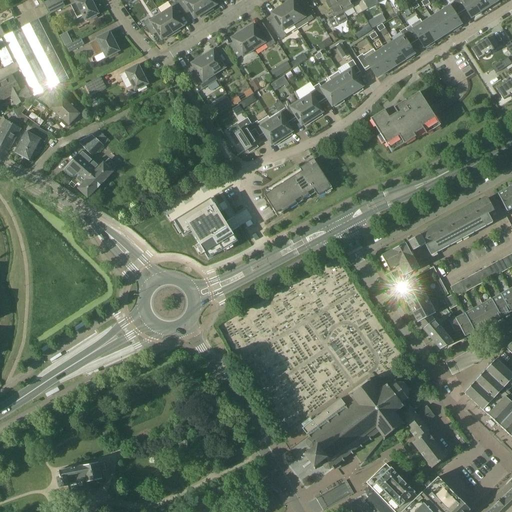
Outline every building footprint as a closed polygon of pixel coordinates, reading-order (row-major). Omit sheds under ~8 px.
[(49,0),(44,2),(47,8),(61,1),(60,0),(49,0)] [(99,14),(96,7),(92,0),(78,0),(76,1),(77,2),(71,4),(78,17),(83,14),(86,20),(88,19),(90,21),(97,17),(96,15),(99,14)] [(183,0),(179,0),(177,2),(184,13),(189,10),(195,19),(200,16),(201,18),(208,14),(198,0),(185,0),(184,1),(183,0)] [(198,0),(208,14),(214,10),(212,8),(217,5),(214,0),(198,0)] [(293,0),(292,0),(282,6),(294,25),(297,30),(314,19),(302,1),(297,5),(293,0)] [(348,21),(344,13),(336,0),(330,0),(326,3),(332,15),(327,17),(333,29),(348,21)] [(349,0),(336,0),(344,13),(354,8),(358,16),(363,13),(357,2),(352,4),(349,0)] [(364,2),(368,0),(360,0),(357,2),(363,13),(369,10),(364,2)] [(471,18),(481,12),(473,0),(455,0),(454,1),(461,13),(466,10),(471,18)] [(473,0),(481,12),(490,6),(485,0),(473,0)] [(61,1),(47,8),(50,14),(64,7),(61,1)] [(449,6),(440,12),(452,30),(453,29),(454,31),(461,27),(460,25),(461,24),(456,16),(461,13),(454,1),(448,4),(449,6)] [(178,16),(184,13),(177,2),(171,5),(173,8),(162,14),(175,35),(181,31),(180,29),(184,26),(178,16)] [(417,2),(411,6),(414,10),(420,7),(417,2)] [(294,25),(282,6),(271,13),(275,19),(270,22),(281,40),(287,37),(283,31),(294,25)] [(443,36),(452,30),(440,12),(431,18),(443,36)] [(168,39),(175,35),(162,14),(151,21),(150,19),(144,22),(151,34),(156,30),(162,40),(167,37),(168,39)] [(434,42),(443,36),(431,18),(423,23),(420,19),(420,20),(434,42)] [(38,20),(6,36),(0,39),(0,58),(4,68),(16,62),(34,97),(68,80),(38,20)] [(424,47),(426,47),(427,48),(435,44),(433,42),(434,42),(420,20),(411,25),(406,28),(405,29),(414,43),(419,39),(424,47)] [(254,24),(243,31),(254,50),(265,43),(268,48),(276,43),(264,26),(257,30),(254,24)] [(358,38),(372,30),(368,24),(354,32),(358,38)] [(382,24),(377,28),(380,32),(385,29),(382,24)] [(409,46),(414,43),(405,29),(400,32),(403,36),(394,42),(405,60),(406,59),(407,61),(414,57),(413,55),(414,54),(409,46)] [(254,50),(243,31),(232,38),(235,44),(230,47),(237,59),(242,55),(243,57),(254,50)] [(117,52),(120,51),(110,32),(97,38),(97,39),(92,42),(98,54),(104,51),(107,57),(109,56),(111,59),(118,55),(117,52)] [(375,32),(369,36),(372,41),(378,37),(375,32)] [(478,45),(471,49),(478,60),(485,56),(485,57),(491,54),(490,53),(500,47),(493,35),(483,42),(482,40),(477,44),(478,45)] [(329,38),(318,45),(321,51),(333,43),(329,38)] [(69,52),(83,45),(80,39),(66,46),(69,52)] [(396,65),(405,60),(394,42),(385,48),(396,65)] [(387,71),(396,65),(385,48),(376,53),(374,49),(373,49),(387,71)] [(377,78),(387,71),(373,49),(364,55),(363,54),(357,57),(365,69),(369,66),(377,78)] [(214,50),(203,57),(214,75),(225,68),(225,67),(232,62),(224,51),(217,55),(214,50)] [(321,52),(315,55),(318,60),(324,56),(321,52)] [(294,66),(306,58),(304,54),(291,62),(294,66)] [(214,75),(203,57),(192,64),(195,69),(190,72),(201,90),(218,80),(214,75)] [(339,71),(338,71),(352,93),(353,93),(354,95),(362,90),(361,88),(363,87),(355,75),(360,72),(353,60),(347,64),(351,69),(341,75),(339,71)] [(507,67),(503,61),(492,68),(496,74),(507,67)] [(275,78),(291,68),(287,62),(271,72),(275,78)] [(146,85),(148,84),(139,65),(126,72),(126,73),(121,75),(127,88),(133,85),(136,91),(138,89),(139,92),(147,88),(146,85)] [(343,99),(352,93),(338,71),(329,77),(343,99)] [(0,104),(1,104),(0,101),(10,96),(13,102),(27,95),(23,89),(21,90),(12,74),(0,80),(0,104)] [(275,91),(288,84),(284,76),(271,83),(275,91)] [(92,96),(96,94),(105,89),(100,77),(86,84),(92,96)] [(342,100),(343,99),(329,77),(328,78),(331,82),(322,88),(319,84),(313,87),(322,101),(327,98),(332,106),(334,105),(335,107),(343,102),(342,100)] [(249,83),(255,91),(262,86),(256,78),(249,83)] [(503,85),(496,89),(503,100),(510,96),(511,97),(511,96),(511,78),(508,82),(507,80),(502,84),(503,85)] [(310,85),(297,90),(299,96),(312,91),(310,85)] [(317,104),(322,101),(313,87),(314,89),(300,99),(313,121),(322,115),(321,113),(322,112),(317,104)] [(64,96),(61,100),(55,89),(36,100),(51,110),(52,109),(62,119),(60,121),(67,128),(81,113),(75,107),(77,105),(70,98),(68,100),(64,96)] [(381,135),(385,141),(392,152),(404,144),(404,145),(425,132),(426,135),(440,126),(434,115),(433,115),(429,109),(419,93),(406,101),(406,100),(394,108),(386,113),(384,110),(370,119),(381,135)] [(282,104),(292,120),(297,117),(302,125),(304,124),(305,126),(313,121),(300,99),(299,99),(300,101),(291,107),(290,105),(287,100),(282,104)] [(268,116),(283,140),(291,135),(290,133),(292,132),(287,123),(292,120),(282,104),(280,101),(279,102),(274,105),(278,112),(269,118),(268,116)] [(20,116),(27,104),(13,111),(17,117),(20,116)] [(275,145),(283,140),(268,116),(258,122),(257,121),(252,125),(255,130),(259,136),(264,133),(272,145),(273,143),(275,145)] [(250,133),(255,130),(252,125),(247,118),(237,124),(241,130),(235,133),(247,151),(248,150),(249,152),(257,147),(256,145),(257,144),(250,133)] [(5,120),(0,129),(0,143),(9,149),(21,128),(5,120)] [(26,131),(15,152),(31,161),(36,153),(38,154),(41,147),(40,146),(43,140),(43,139),(45,135),(39,131),(36,136),(26,131)] [(104,146),(96,138),(95,138),(92,135),(78,142),(85,149),(84,149),(93,157),(104,146)] [(114,172),(112,170),(105,164),(104,162),(101,165),(83,150),(65,169),(82,185),(78,188),(88,197),(114,172)] [(301,172),(264,196),(277,216),(309,195),(308,193),(314,190),(318,197),(332,188),(314,159),(299,168),(301,172)] [(511,208),(511,198),(507,189),(497,194),(507,212),(511,208)] [(176,225),(172,227),(178,236),(181,234),(183,237),(191,232),(195,238),(199,244),(194,247),(199,256),(204,253),(208,259),(223,250),(225,253),(234,247),(232,245),(237,241),(231,232),(225,222),(220,213),(211,199),(199,206),(200,206),(193,210),(174,222),(176,225)] [(487,213),(492,211),(488,204),(484,206),(483,205),(422,238),(420,235),(408,242),(413,251),(425,245),(431,256),(493,223),(487,213)] [(419,269),(405,243),(382,256),(389,270),(399,264),(402,269),(400,270),(403,275),(405,275),(406,276),(419,269)] [(495,263),(501,273),(504,271),(499,261),(495,263)] [(501,273),(495,263),(491,265),(497,275),(501,273)] [(430,269),(435,278),(438,276),(433,267),(430,269)] [(477,273),(483,283),(486,281),(481,271),(477,273)] [(483,283),(477,273),(473,275),(479,285),(483,283)] [(435,278),(439,287),(443,285),(438,276),(435,278)] [(398,286),(403,296),(420,286),(415,277),(398,286)] [(459,282),(465,293),(468,291),(463,280),(459,282)] [(465,293),(459,282),(455,284),(461,295),(465,293)] [(443,285),(439,287),(444,296),(448,294),(443,285)] [(403,296),(408,305),(425,295),(420,286),(403,296)] [(510,312),(511,311),(511,294),(509,290),(500,295),(510,312)] [(408,305),(413,313),(430,304),(425,295),(408,305)] [(500,295),(491,300),(501,317),(510,312),(500,295)] [(492,322),(501,317),(491,300),(482,304),(492,322)] [(418,323),(431,316),(435,313),(430,304),(413,313),(418,323)] [(482,304),(473,309),(483,327),(492,322),(482,304)] [(474,332),(483,327),(473,309),(464,314),(474,332)] [(464,314),(456,319),(460,328),(465,337),(474,332),(464,314)] [(443,331),(431,316),(418,323),(432,340),(443,331)] [(454,331),(460,328),(456,319),(454,317),(448,320),(454,331)] [(453,343),(443,331),(432,340),(440,350),(453,343)] [(511,343),(510,344),(495,360),(488,353),(483,359),(478,365),(477,364),(476,364),(474,365),(472,365),(452,376),(458,386),(450,395),(491,432),(498,439),(511,452),(511,343)] [(356,403),(354,404),(355,405),(310,438),(308,440),(307,445),(310,448),(314,448),(306,455),(303,454),(303,456),(306,457),(314,466),(313,470),(316,470),(316,467),(323,461),(324,463),(324,466),(326,470),(331,470),(333,469),(334,471),(336,470),(335,469),(337,468),(339,470),(345,466),(343,463),(344,463),(346,462),(344,460),(352,454),(353,456),(355,455),(353,453),(354,452),(356,454),(358,452),(361,456),(364,460),(382,437),(383,438),(382,440),(385,440),(385,438),(402,425),(405,425),(405,423),(404,423),(407,421),(412,429),(410,430),(417,440),(412,444),(431,469),(446,458),(434,442),(436,440),(432,435),(430,437),(427,433),(429,431),(424,425),(435,417),(427,407),(416,415),(409,406),(405,409),(404,407),(405,408),(405,406),(402,405),(401,404),(406,400),(409,401),(410,399),(408,398),(408,391),(411,391),(411,389),(407,390),(404,385),(405,382),(404,382),(402,385),(396,383),(396,380),(394,380),(394,384),(389,388),(388,387),(388,384),(387,383),(386,386),(379,392),(377,390),(379,388),(375,382),(373,384),(371,382),(371,379),(370,379),(369,383),(352,395),(350,395),(350,396),(352,397),(356,403)] [(355,405),(354,404),(347,394),(302,428),(310,438),(355,405)] [(92,425),(96,432),(101,429),(106,439),(115,434),(105,417),(92,425)] [(87,483),(96,481),(101,480),(100,473),(105,471),(104,463),(97,464),(97,463),(66,470),(65,469),(59,470),(59,472),(58,472),(59,478),(57,479),(61,500),(90,494),(87,483)] [(414,493),(390,469),(386,464),(378,472),(366,484),(393,511),(468,511),(470,511),(440,481),(438,478),(417,497),(414,493)] [(511,511),(511,488),(486,511),(511,511)]
